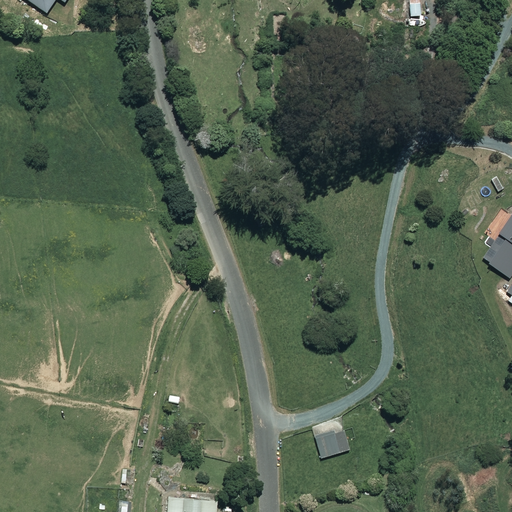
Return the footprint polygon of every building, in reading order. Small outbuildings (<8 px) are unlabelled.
[(26,0),(25,3),(40,14),(43,10),(48,14),(57,0),(61,0),(66,3),(68,0),(26,0)] [(287,14),(273,15),(275,45),(289,44),(287,14)] [(511,276),(511,217),(484,260),(511,278),(511,276)] [(321,459),(330,456),(331,461),(340,459),(339,454),(350,450),(341,417),(312,426),(321,459)] [(217,511),(218,502),(169,498),(168,511),(217,511)]
